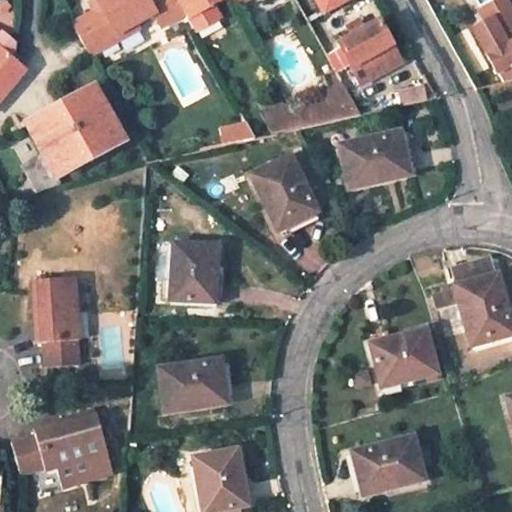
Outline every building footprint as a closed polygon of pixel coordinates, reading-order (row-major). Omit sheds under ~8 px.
[(96,0),(99,4),(95,6),(78,15),(96,47),(118,35),(115,30),(134,19),(152,9),(161,25),(185,12),(178,0),(96,0)] [(226,0),(178,0),(185,12),(196,32),(220,18),(214,7),(226,0)] [(349,0),(317,0),(325,14),(349,0)] [(504,83),(511,80),(511,10),(506,0),(500,0),(479,12),(486,23),(474,29),(504,83)] [(78,15),(71,18),(89,51),(96,47),(78,15)] [(137,24),(134,19),(115,30),(118,35),(137,24)] [(351,35),(339,42),(360,82),(401,61),(378,20),(362,29),(351,35)] [(362,29),(357,20),(346,27),(351,35),(362,29)] [(0,101),(26,71),(11,58),(14,53),(16,45),(2,32),(0,35),(0,101)] [(342,82),(330,89),(336,100),(317,110),(312,101),(294,111),(295,113),(302,128),(360,114),(342,82)] [(426,99),(423,88),(400,93),(402,104),(426,99)] [(124,142),(93,89),(28,124),(44,153),(26,163),(34,177),(51,167),(57,178),(124,142)] [(295,113),(277,116),(278,122),(270,124),(273,135),(302,128),(295,113)] [(221,130),(225,146),(255,139),(247,124),(221,130)] [(399,132),(339,145),(349,188),(408,175),(399,132)] [(290,155),(251,174),(277,231),(317,211),(290,155)] [(218,246),(174,244),(170,300),(214,303),(218,246)] [(492,258),(454,268),(458,285),(496,274),(492,258)] [(458,285),(455,286),(456,289),(433,296),(436,309),(459,302),(471,345),(511,333),(511,328),(497,274),(496,274),(458,285)] [(75,277),(33,281),(36,343),(43,343),(43,367),(78,365),(76,341),(78,341),(75,277)] [(424,329),(370,343),(382,388),(436,373),(424,329)] [(220,360),(158,368),(164,413),(226,403),(220,360)] [(41,435),(16,442),(25,473),(53,465),(60,488),(110,473),(93,414),(39,429),(41,435)] [(411,435),(351,450),(362,495),(422,479),(411,435)] [(231,450),(188,460),(200,511),(238,511),(237,506),(244,505),(231,450)]
